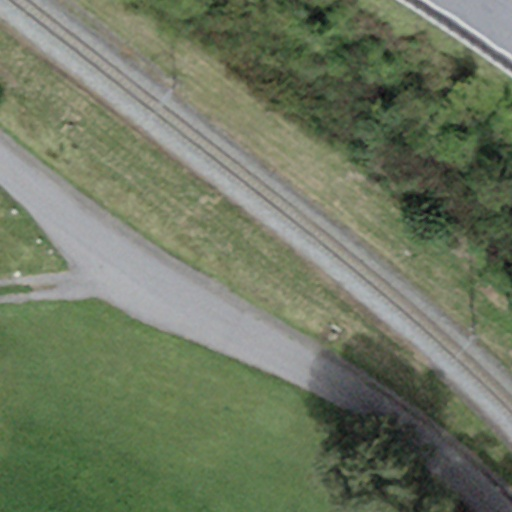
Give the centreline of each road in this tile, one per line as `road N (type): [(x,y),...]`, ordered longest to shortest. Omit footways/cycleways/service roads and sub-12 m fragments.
road 1 (unclassified): [(0,161),(140,271),(347,389),(502,511)]
road 2 (track): [(140,271),(0,297)]
